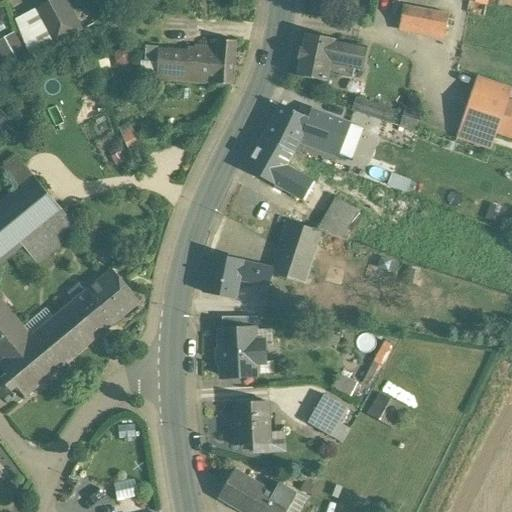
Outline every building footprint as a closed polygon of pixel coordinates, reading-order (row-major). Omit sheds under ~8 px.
[(64,0),(54,0),(36,10),(55,45),(81,31),(64,0)] [(448,15),(393,4),(389,24),(445,35),(448,15)] [(13,32),(0,39),(0,62),(5,72),(28,59),(13,32)] [(336,41),(303,35),(295,75),(329,81),(330,75),(352,79),(356,62),(362,63),(365,48),(336,42),(336,41)] [(218,46),(189,45),(188,51),(186,83),(232,85),(235,41),(218,40),(218,46)] [(188,51),(158,49),(156,81),(186,83),(188,51)] [(511,91),(511,88),(477,77),(462,121),(511,136),(511,102),(509,101),(511,91)] [(354,97),(351,109),(390,119),(393,106),(354,97)] [(309,119),(279,104),(263,136),(263,137),(294,152),(299,142),(310,119),(309,119)] [(349,124),(312,111),(309,119),(310,119),(299,142),(336,157),(349,124)] [(392,125),(382,121),(379,130),(389,134),(392,125)] [(158,125),(135,135),(132,130),(123,136),(132,157),(166,137),(158,125)] [(294,152),(263,137),(245,169),(275,185),(295,196),(306,177),(286,166),(294,152)] [(32,175),(17,156),(2,169),(17,187),(32,175)] [(17,187),(0,201),(0,294),(79,230),(32,175),(17,187)] [(319,220),(316,230),(321,232),(326,233),(337,201),(327,197),(319,220)] [(319,220),(300,214),(297,224),(316,230),(319,220)] [(297,224),(287,221),(270,274),(304,285),(317,245),(321,232),(316,230),(297,224)] [(326,233),(321,232),(317,245),(328,248),(332,235),(326,233)] [(243,261),(210,255),(203,292),(236,299),(240,281),(256,284),(260,265),(243,262),(243,261)] [(272,268),(260,265),(256,284),(268,287),(270,274),(272,268)] [(139,303),(111,270),(75,300),(102,333),(139,303)] [(0,361),(0,362),(31,336),(0,298),(0,361)] [(0,362),(0,361),(0,367),(25,398),(102,333),(75,300),(31,336),(0,362)] [(257,317),(221,317),(222,332),(253,330),(253,331),(258,331),(257,317)] [(222,332),(220,332),(222,377),(255,375),(254,362),(263,362),(262,343),(253,343),(253,331),(253,330),(222,332)] [(338,377),(334,386),(350,393),(354,384),(338,377)] [(346,408),(324,395),(307,423),(330,436),(346,408)] [(267,402),(234,404),(236,428),(233,429),(234,446),(269,444),(267,402)] [(274,492),(235,469),(217,499),(240,511),(299,511),(307,499),(297,494),(297,493),(279,483),(274,492)]
